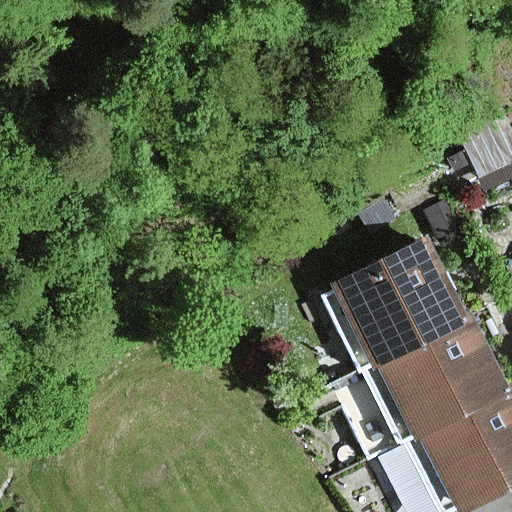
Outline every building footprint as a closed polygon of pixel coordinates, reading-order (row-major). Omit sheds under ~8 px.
[(458,140),(478,180),(511,164),(511,124),(508,116),(458,140)] [(467,235),(448,198),(424,211),(443,247),(467,235)] [(427,238),(333,285),(374,367),(379,365),(469,320),(427,238)] [(469,320),(379,365),(417,440),(422,438),(511,393),(472,318),(469,320)] [(511,392),(511,393),(422,438),(459,511),(469,511),(511,490),(511,392)]
